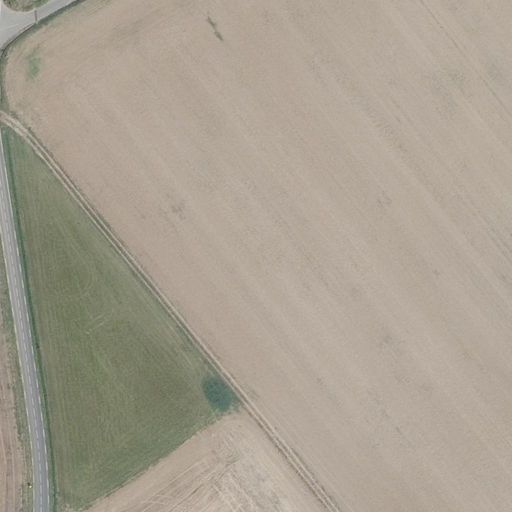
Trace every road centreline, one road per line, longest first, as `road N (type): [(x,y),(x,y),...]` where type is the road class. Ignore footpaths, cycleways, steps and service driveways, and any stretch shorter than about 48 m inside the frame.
road 1 (track): [(0,113),(33,141),(334,511)]
road 2 (secondary): [(40,511),(0,174)]
